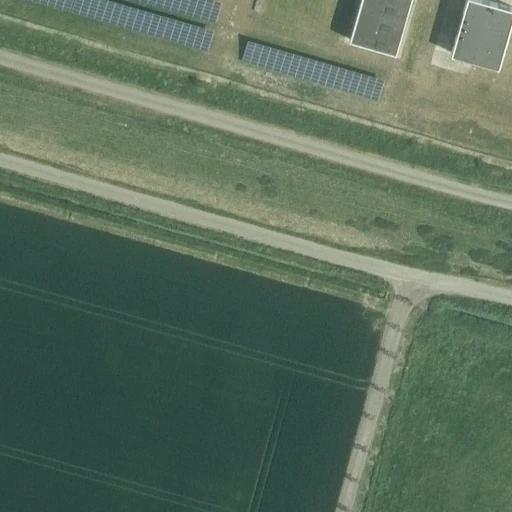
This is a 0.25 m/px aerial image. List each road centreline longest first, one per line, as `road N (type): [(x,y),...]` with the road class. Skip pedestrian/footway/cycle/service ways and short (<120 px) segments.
road 1 (unclassified): [(511,204),(0,57)]
road 2 (unclassified): [(407,275),(0,162)]
road 3 (unclassified): [(346,511),(407,275)]
